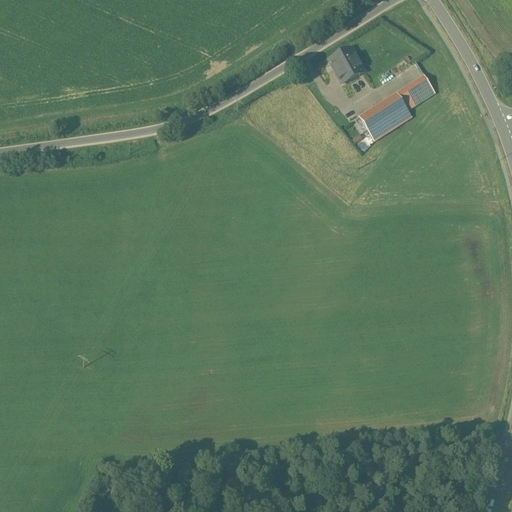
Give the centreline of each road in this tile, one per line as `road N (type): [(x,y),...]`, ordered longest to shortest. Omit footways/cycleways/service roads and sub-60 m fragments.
road 1 (unclassified): [(0,152),(187,124),(394,0)]
road 2 (tertiary): [(499,121),(432,0)]
